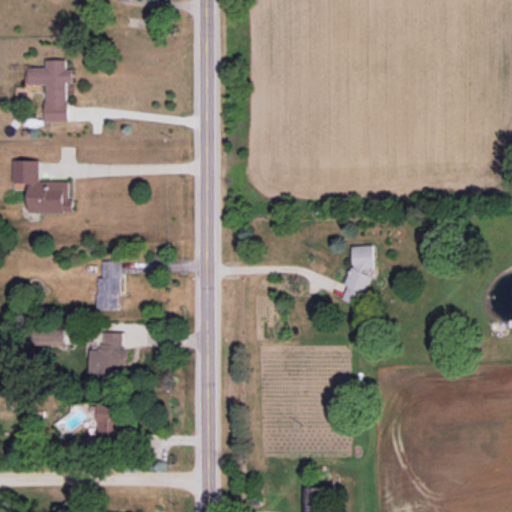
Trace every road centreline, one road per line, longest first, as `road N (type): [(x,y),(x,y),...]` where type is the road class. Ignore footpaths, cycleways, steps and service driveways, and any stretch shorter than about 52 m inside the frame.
road 1 (tertiary): [(205,0),(206,511)]
road 2 (residential): [(0,479),(206,477)]
